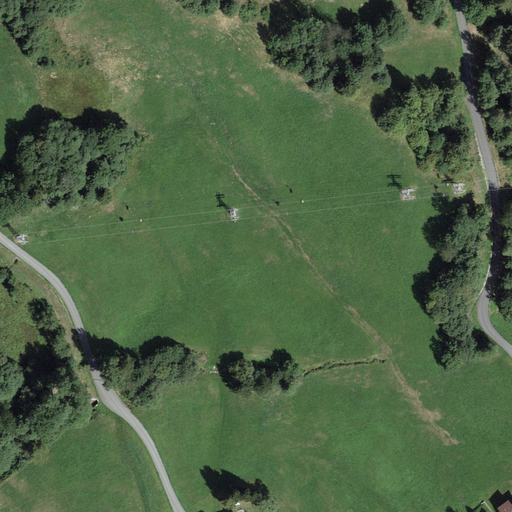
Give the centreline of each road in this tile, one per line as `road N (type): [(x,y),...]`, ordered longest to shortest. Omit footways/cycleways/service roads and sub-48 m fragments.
road 1 (unclassified): [(456,0),(496,204),(483,318),(511,350)]
road 2 (unclassified): [(179,511),(128,410),(91,359),(63,293),(0,234)]
